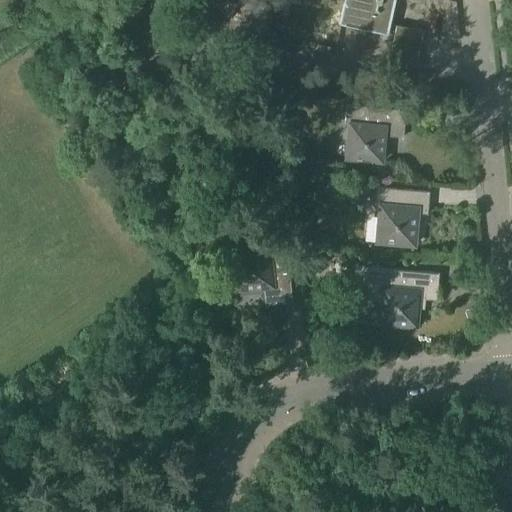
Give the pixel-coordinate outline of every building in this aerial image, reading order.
[(344,0),(339,27),(363,32),(387,38),(387,36),(387,35),(393,37),(394,37),(389,57),(387,68),(414,74),(422,42),(424,32),(396,26),(396,27),(396,28),(389,27),(395,0),(344,0)] [(403,138),(405,111),(346,106),(344,125),(349,125),(347,159),(381,162),(384,136),(403,138)] [(186,170),(175,170),(176,184),(187,183),(186,170)] [(428,215),(429,192),(377,188),(375,206),(380,206),(377,242),(414,246),(417,214),(428,215)] [(232,254),(219,255),(220,270),(234,269),(236,291),(245,290),(264,288),(265,306),(276,305),(292,303),(288,264),(286,242),(267,244),(268,248),(268,250),(241,253),(232,254)] [(437,301),(439,274),(368,268),(366,290),(380,306),(381,306),(380,324),(416,327),(419,299),(437,301)]
